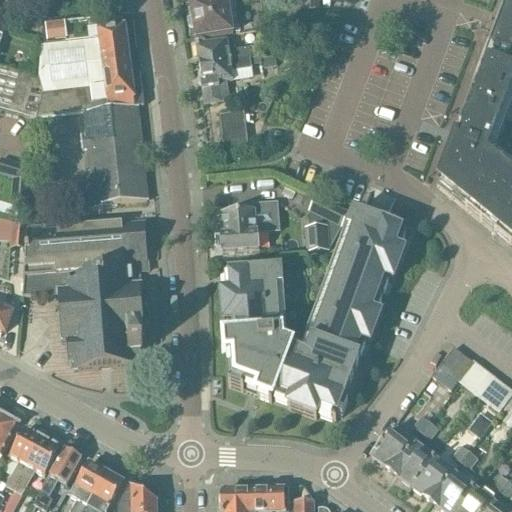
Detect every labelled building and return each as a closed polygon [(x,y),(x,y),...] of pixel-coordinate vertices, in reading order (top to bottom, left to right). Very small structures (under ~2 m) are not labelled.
[(234,0),(233,0),(227,1),(190,7),(191,19),(188,22),(189,29),(193,31),(195,43),(233,36),(231,26),(238,25),(234,0)] [(317,0),(302,0),(303,14),(318,13),(317,0)] [(451,146),(440,178),(511,237),(511,177),(487,157),(510,96),(511,97),(511,0),(506,0),(460,127),(465,128),(460,139),(454,137),(451,146)] [(144,109),(132,22),(86,24),(46,26),(42,49),(39,80),(45,82),(37,120),(84,115),(136,110),(136,109),(144,109)] [(196,47),(199,67),(251,59),(249,50),(229,53),(227,43),(196,47)] [(251,59),(199,67),(200,75),(198,77),(199,87),(202,88),(205,107),(221,105),(218,86),(233,84),(232,74),(251,71),(249,61),(251,60),(251,59)] [(0,70),(0,111),(24,118),(35,122),(37,120),(45,82),(39,80),(37,80),(35,80),(0,70)] [(115,121),(74,127),(74,131),(79,168),(81,168),(135,161),(137,161),(135,145),(131,145),(130,137),(117,139),(115,121)] [(246,131),(221,134),(223,157),(248,154),(246,131)] [(28,207),(32,169),(1,161),(0,164),(0,175),(14,180),(11,206),(28,207)] [(81,168),(79,168),(79,169),(85,216),(123,211),(120,188),(137,185),(136,178),(139,177),(137,161),(135,161),(81,168)] [(304,231),(306,255),(329,254),(341,231),(349,215),(315,199),(308,215),(309,216),(307,219),(308,231),(304,231)] [(223,239),(221,239),(222,256),(258,254),(257,236),(270,235),(268,206),(254,207),(254,215),(222,218),(223,239)] [(222,295),(221,295),(223,326),(224,326),(224,325),(227,325),(229,343),(225,343),(226,359),(230,358),(231,372),(227,373),(228,389),(243,395),(244,394),(243,394),(244,391),(249,393),(258,396),(257,400),(271,405),(273,402),(290,408),(289,411),(288,411),(316,422),(317,421),(316,421),(317,418),(336,425),(338,420),(342,421),(348,404),(344,403),(356,371),(359,362),(366,344),(369,345),(368,346),(369,347),(381,316),(380,315),(379,316),(377,315),(389,282),(392,283),(391,284),(392,285),(404,254),(403,254),(402,255),(400,254),(407,235),(401,233),(402,229),(387,224),(386,223),(384,227),(362,219),(361,218),(353,215),(352,215),(346,231),(352,233),(305,358),(281,349),(277,289),(282,289),(281,271),(247,274),(247,270),(229,271),(229,275),(223,276),(224,287),(225,296),(222,296),(222,295)] [(12,226),(10,251),(25,252),(27,227),(12,226)] [(28,229),(26,252),(22,300),(43,298),(43,299),(45,299),(45,297),(57,297),(57,299),(58,299),(61,344),(61,347),(66,347),(68,364),(67,364),(68,367),(73,367),(73,375),(77,374),(76,374),(134,369),(134,370),(137,370),(137,362),(141,361),(141,355),(144,355),(143,341),(145,340),(144,337),(141,293),(141,290),(140,290),(139,272),(146,271),(147,275),(148,275),(144,229),(145,229),(145,227),(46,236),(46,228),(28,229)] [(0,336),(1,337),(4,335),(5,335),(11,318),(14,308),(0,303),(0,336)] [(4,416),(0,423),(0,458),(2,460),(21,426),(20,425),(19,422),(14,419),(11,420),(4,416)] [(413,432),(421,438),(430,427),(422,420),(413,432)] [(430,427),(421,438),(430,444),(438,433),(430,427)] [(19,465),(5,489),(13,493),(44,438),(37,435),(39,432),(31,428),(29,430),(27,429),(10,460),(19,465)] [(383,470),(391,477),(414,448),(393,432),(371,462),(373,463),(373,464),(375,468),(378,470),(382,471),(383,470)] [(44,438),(13,493),(22,498),(35,475),(45,480),(63,449),(61,448),(62,445),(54,440),(53,443),(44,438)] [(66,450),(34,508),(40,511),(48,511),(53,504),(49,501),(58,485),(67,490),(83,460),(77,457),(79,454),(69,448),(67,451),(66,450)] [(411,492),(434,462),(414,448),(391,477),(411,492)] [(461,449),(452,460),(461,467),(470,456),(469,455),(461,449)] [(470,456),(461,467),(470,474),(479,463),(470,456)] [(431,507),(453,477),(434,462),(411,492),(431,507)] [(85,511),(107,473),(90,464),(71,499),(78,503),(73,511),(85,511)] [(107,473),(85,511),(109,511),(125,483),(107,473)] [(437,511),(457,511),(473,492),(453,477),(431,507),(437,511)] [(500,479),(492,490),(500,497),(509,486),(500,479)] [(511,488),(509,486),(500,497),(509,504),(511,499),(511,488)] [(132,487),(118,511),(156,511),(156,500),(156,497),(149,493),(146,495),(132,487)] [(488,511),(492,507),(473,492),(457,511),(488,511)] [(223,494),(220,498),(220,511),(288,511),(288,493),(223,494)]
